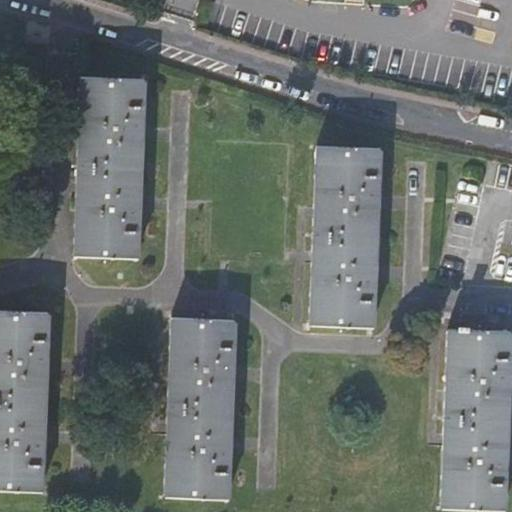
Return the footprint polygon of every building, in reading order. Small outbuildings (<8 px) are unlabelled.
[(77,76),(71,254),(95,254),(135,255),(142,83),(142,79),(77,76)] [(378,149),(378,148),(314,145),(307,322),(321,322),(371,324),(378,149)] [(0,309),(0,488),(40,490),(46,311),(0,309)] [(167,316),(162,494),(226,496),(231,320),(167,316)] [(444,328),(438,506),(502,509),(509,331),(444,328)]
